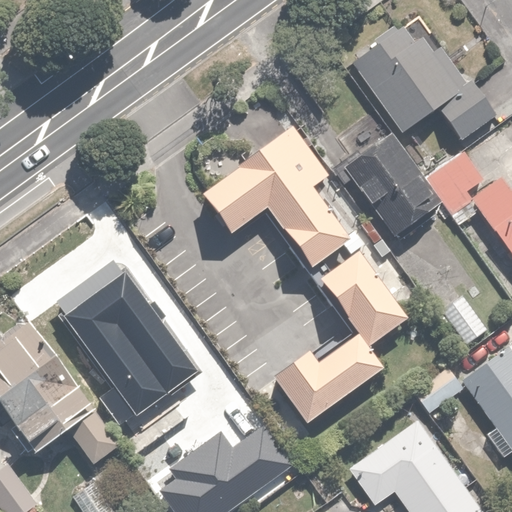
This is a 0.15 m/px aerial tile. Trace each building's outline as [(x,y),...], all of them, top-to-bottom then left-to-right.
[(351,62),(397,133),(437,108),(457,139),(488,120),(467,88),(456,95),(411,24),(351,62)] [(276,377),(307,421),(383,368),(365,342),(408,312),(316,181),(329,171),(293,121),(199,187),(230,231),(269,203),(353,323),(276,377)] [(390,136),(346,169),(392,231),(437,198),(390,136)] [(511,177),(476,203),(511,254),(511,177)] [(194,368),(127,262),(56,307),(123,413),(194,368)] [(460,293),(441,308),(470,344),(489,329),(460,293)] [(113,436),(26,313),(0,330),(0,397),(34,445),(67,422),(88,453),(113,436)] [(461,376),(511,452),(511,349),(509,344),(461,376)] [(481,511),(419,425),(354,471),(380,507),(404,491),(418,511),(481,511)] [(265,511),(284,499),(253,454),(215,479),(237,511),(265,511)] [(6,463),(0,468),(0,505),(5,511),(17,511),(33,500),(6,463)] [(100,511),(111,505),(95,481),(70,498),(79,511),(100,511)]
